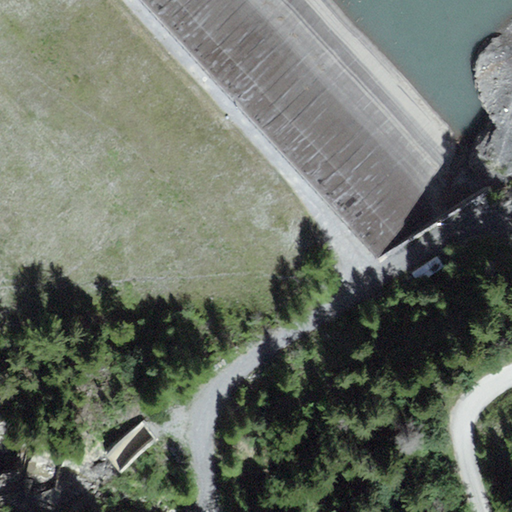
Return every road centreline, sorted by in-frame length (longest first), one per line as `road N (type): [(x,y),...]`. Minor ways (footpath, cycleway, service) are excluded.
road 1 (track): [(128,0),(375,272),(228,382),(194,428),(200,511)]
road 2 (residential): [(481,511),(464,468),(460,421),(483,390),(511,377)]
